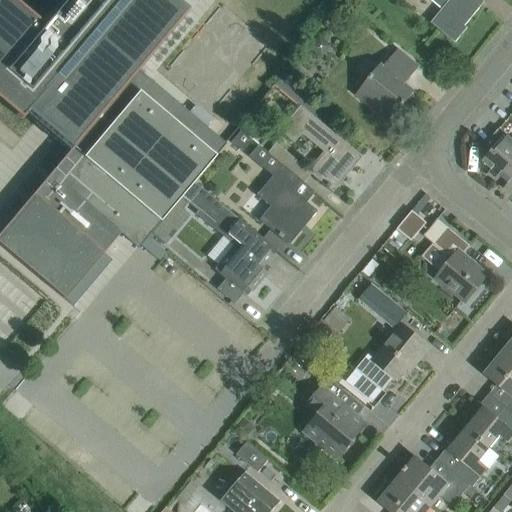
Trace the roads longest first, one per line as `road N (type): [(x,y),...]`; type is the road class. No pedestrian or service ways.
road 1 (residential): [(336,511),(511,298)]
road 2 (residential): [(275,332),(430,155)]
road 3 (residential): [(430,155),(511,45)]
